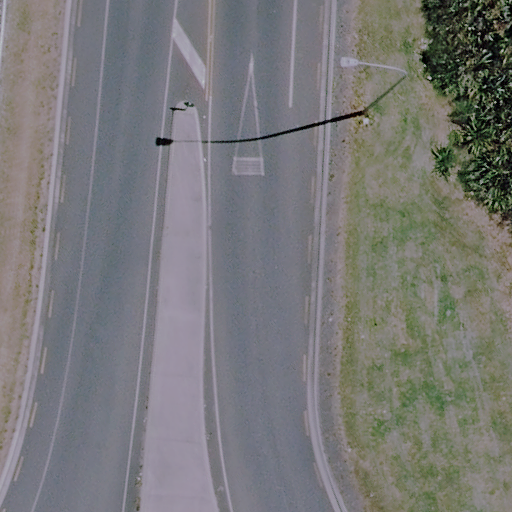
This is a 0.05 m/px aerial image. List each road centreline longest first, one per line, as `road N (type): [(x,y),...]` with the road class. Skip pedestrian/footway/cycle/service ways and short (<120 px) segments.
road 1 (tertiary): [(42,511),(102,188),(174,0)]
road 2 (tertiary): [(223,0),(267,399),(292,511)]
